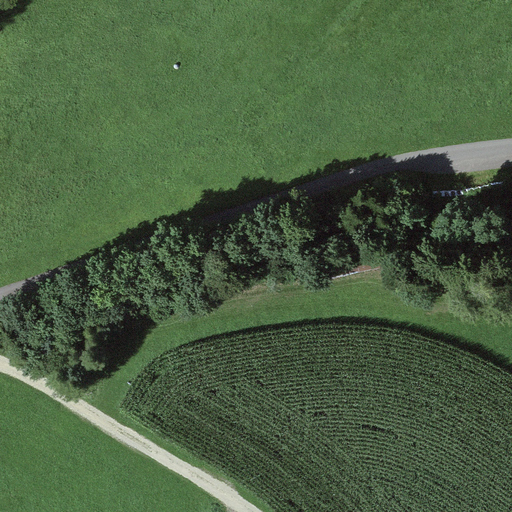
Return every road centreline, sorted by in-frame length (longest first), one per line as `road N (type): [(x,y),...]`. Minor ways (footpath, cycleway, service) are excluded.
road 1 (unclassified): [(0,295),(347,175),(439,153),(511,147)]
road 2 (track): [(0,364),(253,511)]
